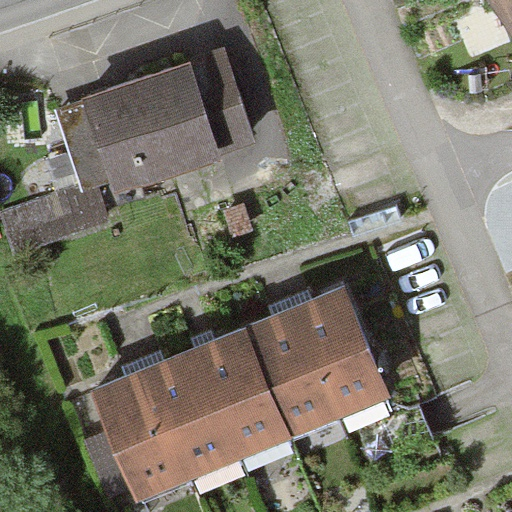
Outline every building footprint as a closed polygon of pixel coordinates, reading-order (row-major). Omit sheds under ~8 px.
[(511,0),(499,0),(511,25),(511,0)] [(192,45),(83,82),(86,92),(89,102),(114,174),(220,138),(222,142),(257,130),(227,40),(194,51),(192,45)] [(89,102),(86,92),(55,102),(83,183),(99,178),(114,174),(89,102)] [(83,183),(2,210),(15,246),(111,214),(99,178),(83,183)] [(295,292),(342,401),(390,381),(343,272),(313,285),(295,292)] [(246,313),(292,422),(342,401),(295,292),(273,302),(246,313)] [(192,336),(239,445),(292,422),(246,313),(208,329),(192,336)] [(143,357),(190,466),(239,445),(192,336),(164,348),(143,357)] [(139,488),(190,466),(143,357),(117,368),(92,379),(139,488)]
